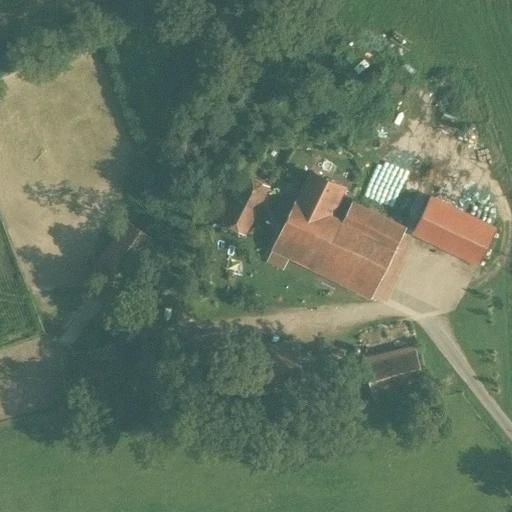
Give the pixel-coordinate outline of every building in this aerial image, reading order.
[(342,188),(313,173),(299,201),(296,200),(272,249),(318,272),(343,222),(329,215),(342,188)] [(239,243),(267,194),(245,182),(217,231),(239,243)] [(495,229),(430,198),(413,233),(478,264),(495,229)] [(343,222),(318,272),(371,297),(405,229),(352,203),(343,222)] [(119,292),(154,240),(122,219),(88,272),(119,292)] [(174,300),(158,290),(144,310),(160,321),(174,300)] [(409,322),(359,335),(377,405),(427,392),(409,322)] [(151,425),(124,341),(79,355),(106,439),(151,425)] [(301,371),(300,348),(249,350),(251,412),(303,410),(302,388),(311,387),(311,371),(301,371)]
